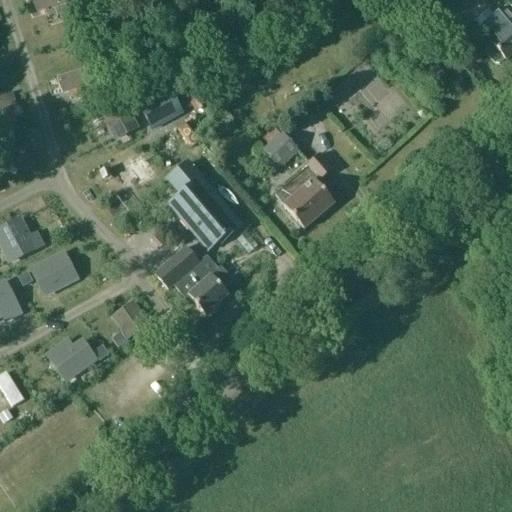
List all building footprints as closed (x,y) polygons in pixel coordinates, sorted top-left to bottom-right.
[(65,0),(30,0),(35,12),(66,1),(65,0)] [(511,55),(511,11),(507,6),(479,31),(489,43),(490,44),(485,49),(484,54),(493,64),(498,64),(504,60),(505,61),(511,55)] [(424,22),(459,58),(467,48),(433,13),(424,22)] [(41,38),(69,27),(64,16),(37,26),(41,38)] [(61,94),(91,85),(85,68),(55,77),(61,94)] [(11,69),(0,72),(0,90),(16,86),(11,69)] [(168,91),(139,107),(152,130),(181,114),(168,91)] [(0,137),(17,132),(10,110),(17,108),(12,93),(0,96),(0,137)] [(104,116),(118,140),(138,128),(123,104),(104,116)] [(281,134),(260,152),(277,172),(299,153),(281,134)] [(290,200),(282,206),(303,231),(321,216),(324,217),(332,210),(331,207),(334,205),(313,181),(316,179),(318,182),(331,171),(318,156),(306,166),(307,168),(281,190),(290,200)] [(239,227),(187,165),(169,180),(221,242),(239,227)] [(249,201),(235,213),(250,232),(264,220),(249,201)] [(0,226),(0,250),(7,265),(44,246),(36,231),(28,235),(19,217),(0,226)] [(248,245),(264,261),(282,244),(267,227),(248,245)] [(218,271),(206,257),(198,264),(184,249),(154,276),(167,291),(173,287),(184,300),(188,297),(204,316),(227,296),(211,277),(218,271)] [(27,270),(42,298),(77,280),(62,251),(27,270)] [(0,282),(0,325),(21,315),(4,280),(0,282)] [(126,342),(149,326),(132,301),(109,317),(126,342)] [(66,339),(43,354),(62,382),(95,361),(80,339),(71,345),(66,339)] [(34,352),(21,360),(38,388),(51,380),(34,352)] [(4,372),(0,375),(0,392),(11,409),(23,401),(4,372)] [(43,391),(54,399),(61,388),(50,380),(43,391)]
